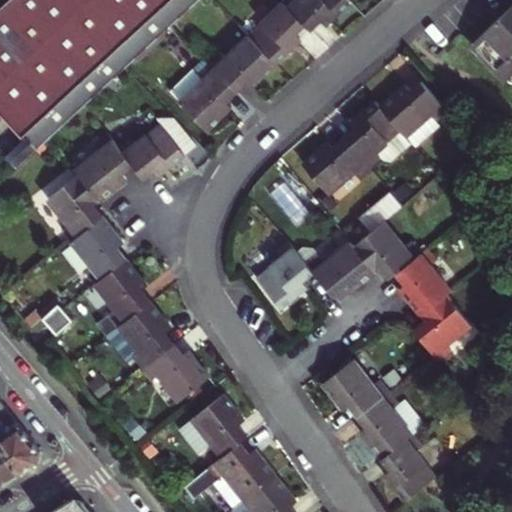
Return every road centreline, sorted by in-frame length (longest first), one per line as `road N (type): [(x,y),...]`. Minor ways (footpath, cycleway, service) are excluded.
road 1 (residential): [(425,0),(264,138),(212,216),(206,286),(268,384)]
road 2 (residential): [(268,384),(360,511)]
road 3 (residential): [(268,384),(375,302)]
road 4 (tertiary): [(87,460),(0,359)]
